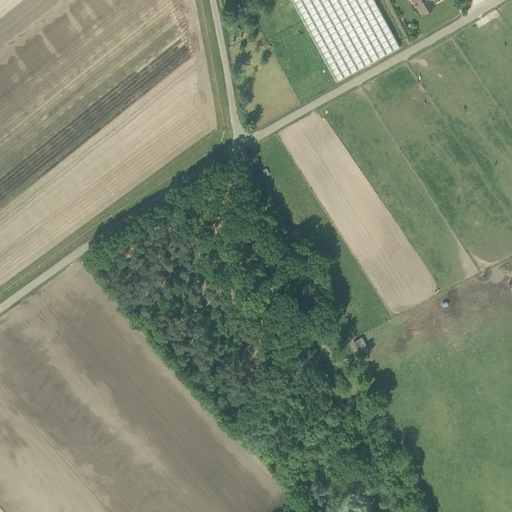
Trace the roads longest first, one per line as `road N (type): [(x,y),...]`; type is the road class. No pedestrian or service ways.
road 1 (track): [(362,459),(375,399),(233,150)]
road 2 (unclassified): [(241,145),(0,312)]
road 3 (unclassified): [(241,145),(494,0)]
road 4 (unclassified): [(241,145),(212,0)]
